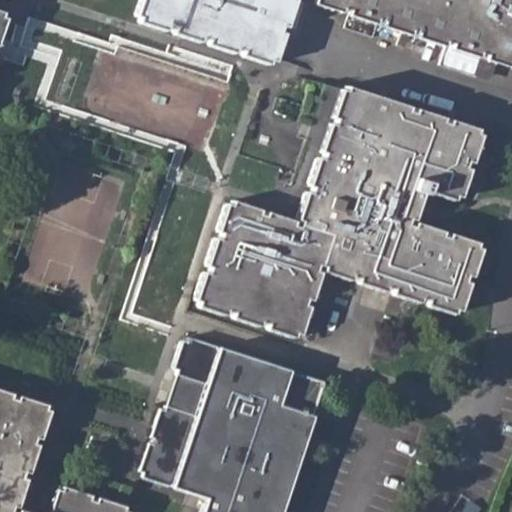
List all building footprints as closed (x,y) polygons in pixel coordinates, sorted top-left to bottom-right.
[(237,59),(265,68),(266,63),(271,65),(281,37),(276,34),(278,27),(283,29),(291,4),(286,2),(286,0),(139,0),(133,20),(137,21),(136,26),(163,35),(164,30),(171,32),(170,37),(197,46),(199,41),(206,43),(204,48),(231,57),(233,52),(239,54),(237,59)] [(511,0),(309,0),(308,3),(313,4),(311,10),(338,19),(340,13),(346,15),(344,21),(373,30),(375,25),(381,26),(379,32),(407,41),(409,36),(415,38),(413,43),(440,52),(434,70),(478,86),(483,84),(489,68),(508,74),(510,68),(511,69),(511,0)] [(266,330),(293,340),(295,335),(299,336),(309,309),(304,307),(306,301),(311,303),(320,272),(353,283),(355,278),(361,281),(358,285),(388,295),(389,289),(395,292),(394,296),(420,305),(422,301),(427,302),(426,307),(453,316),(455,311),(460,313),(469,286),(464,285),(465,281),(466,278),(471,280),(481,252),(476,251),(477,246),(450,237),(448,242),(442,240),(444,235),(413,225),(420,204),(423,197),(426,198),(428,193),(453,202),(454,198),(459,199),(468,171),(464,170),(466,163),(471,164),(480,136),(476,134),(477,129),(446,119),(445,124),(439,122),(441,118),(412,109),(411,113),(405,111),(407,106),(345,87),(344,92),(339,90),(330,118),(335,120),(333,127),(328,125),(319,152),(323,154),(322,159),(317,159),(307,187),(311,189),(310,196),(304,194),(295,223),(266,214),(265,218),(259,216),(260,211),(231,202),(230,207),(225,206),(216,232),(221,235),(219,241),(215,239),(205,268),(210,269),(208,275),(203,274),(194,302),(199,304),(197,308),(226,318),(228,313),(234,315),(233,320),(261,329),(263,324),(267,326),(266,330)] [(176,372),(175,377),(204,386),(195,416),(190,414),(182,436),(154,426),(150,438),(154,439),(153,444),(148,442),(138,470),(143,472),(141,477),(205,499),(200,511),(278,511),(320,382),(187,340),(186,344),(181,342),(171,370),(176,372)] [(164,411),(159,409),(154,426),(182,436),(190,414),(195,416),(204,386),(175,377),(166,406),(164,411)] [(0,511),(122,511),(124,508),(98,499),(96,504),(90,502),(92,497),(62,487),(60,492),(55,490),(47,511),(24,511),(15,509),(24,481),(20,479),(22,473),(26,474),(35,447),(31,445),(33,439),(37,440),(46,412),(43,411),(44,406),(16,397),(15,401),(10,400),(11,395),(0,391),(0,511)]
